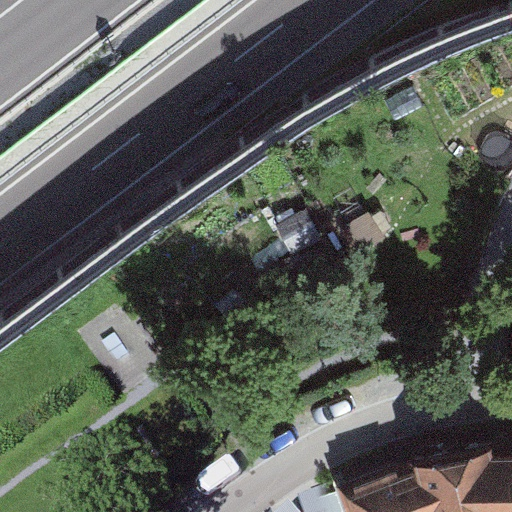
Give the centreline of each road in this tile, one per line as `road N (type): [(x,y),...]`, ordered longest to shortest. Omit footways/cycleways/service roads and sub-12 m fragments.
road 1 (motorway): [(0,392),(117,302),(287,191),(455,100),(511,80)]
road 2 (motorway): [(0,244),(319,0)]
road 3 (residential): [(246,511),(363,429),(479,398),(511,398)]
